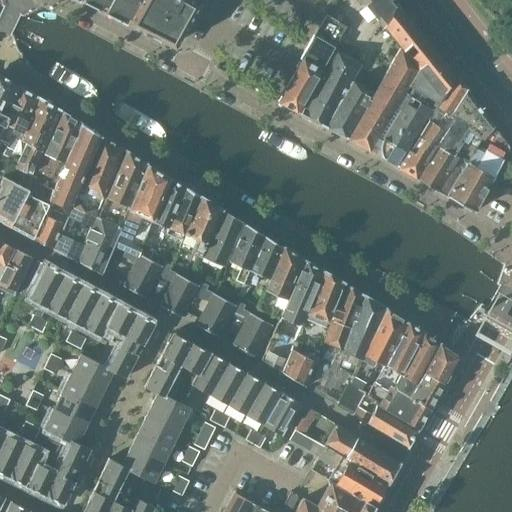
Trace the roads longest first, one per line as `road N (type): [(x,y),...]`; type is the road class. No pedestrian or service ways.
road 1 (residential): [(483,357),(0,60)]
road 2 (residential): [(419,467),(169,319),(0,232)]
road 3 (residential): [(192,73),(511,249)]
road 4 (residential): [(51,0),(192,73)]
road 5 (tertiary): [(511,111),(431,0)]
road 6 (tertiary): [(419,467),(483,357)]
